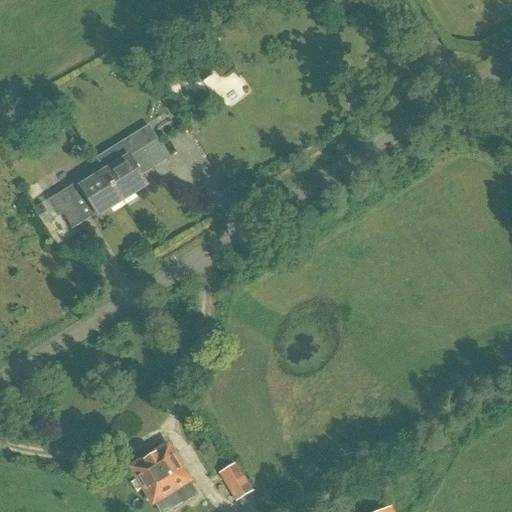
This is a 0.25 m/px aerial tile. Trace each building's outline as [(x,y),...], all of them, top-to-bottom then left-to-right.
[(209,72),(214,69),(207,60),(192,70),(201,82),(211,75),(209,72)] [(148,124),(97,156),(106,171),(124,200),(147,186),(142,177),(170,159),(158,139),(148,124)] [(79,180),(49,200),(58,215),(61,213),(72,230),(96,214),(97,217),(124,200),(106,171),(83,186),(80,181),(79,180)] [(32,210),(37,217),(45,212),(41,205),(32,210)] [(198,495),(190,481),(169,446),(133,468),(154,503),(174,491),(182,505),(198,495)] [(235,503),(253,492),(237,463),(219,473),(235,503)]
